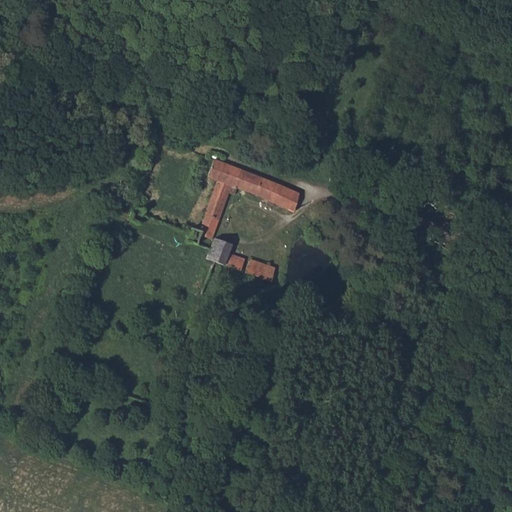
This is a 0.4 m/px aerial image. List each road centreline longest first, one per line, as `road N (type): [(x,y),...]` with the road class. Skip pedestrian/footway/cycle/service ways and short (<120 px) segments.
road 1 (residential): [(288,222),(310,190),(511,254)]
road 2 (residential): [(288,222),(239,247),(226,234),(226,212),(235,202),(270,212)]
